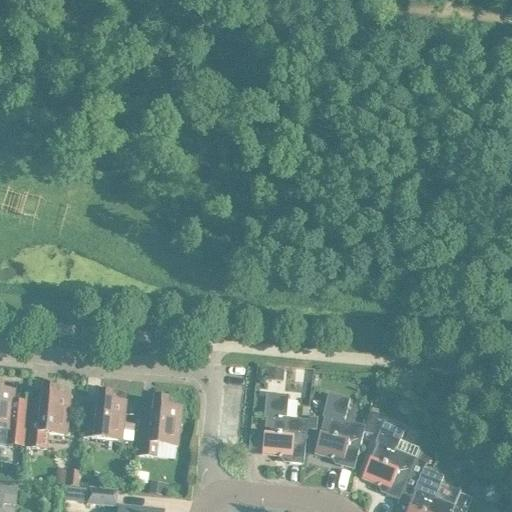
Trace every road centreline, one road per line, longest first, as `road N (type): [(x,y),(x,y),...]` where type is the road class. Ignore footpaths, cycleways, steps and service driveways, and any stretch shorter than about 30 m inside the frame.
road 1 (residential): [(0,361),(210,375),(202,510)]
road 2 (residential): [(337,511),(319,498),(237,494),(202,510)]
